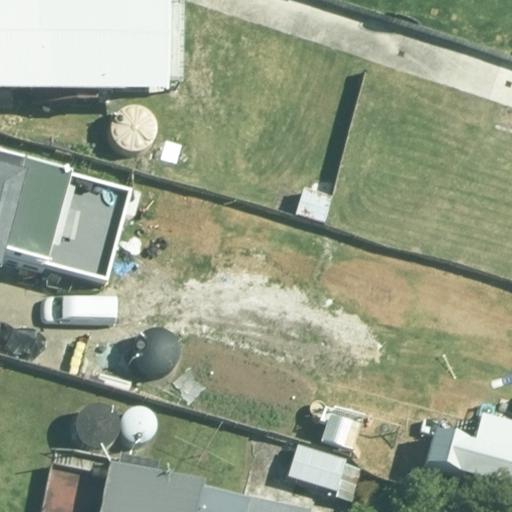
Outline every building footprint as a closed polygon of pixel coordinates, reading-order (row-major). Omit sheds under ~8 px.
[(0,0),(0,97),(117,100),(118,0),(0,0)] [(511,158),(460,143),(438,216),(511,238),(511,158)] [(0,264),(23,186),(0,179),(0,264)] [(358,471),(292,451),(282,483),(348,503),(358,471)] [(296,511),(105,469),(95,511),(296,511)]
